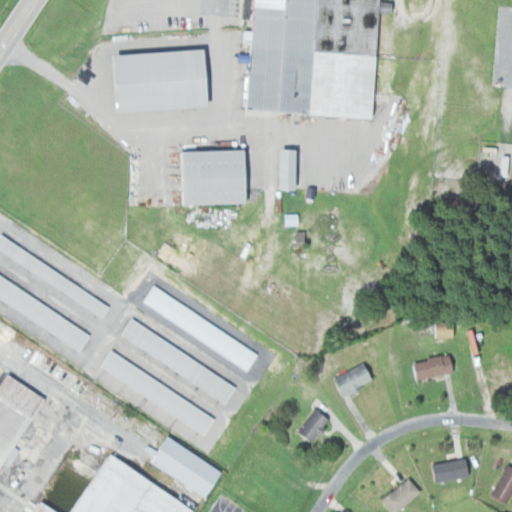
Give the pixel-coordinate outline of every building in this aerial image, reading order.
[(369,119),(374,13),(387,14),(388,4),(377,3),(377,0),(245,0),(240,112),(369,119)] [(197,109),(195,51),(105,55),(108,113),(197,109)] [(272,191),(288,191),(288,150),(272,150),(272,191)] [(497,178),(505,178),(505,150),(497,150),(497,178)] [(173,152),(174,205),(237,204),(236,151),(173,152)] [(0,252),(104,314),(110,303),(0,237),(0,252)] [(0,299),(81,350),(91,333),(0,276),(0,299)] [(223,401),(233,384),(126,321),(116,338),(223,401)] [(95,369),(203,434),(213,417),(106,352),(95,369)] [(407,363),(411,381),(448,372),(444,354),(407,363)] [(328,379),(337,398),(367,383),(358,365),(328,379)] [(0,472),(44,395),(7,374),(0,386),(0,472)] [(326,421),(312,409),(292,432),(306,444),(326,421)] [(67,511),(50,511),(35,502),(29,511),(185,511),(212,469),(159,437),(144,462),(183,486),(175,498),(102,454),(67,511)] [(463,477),(459,459),(426,465),(429,483),(463,477)] [(503,505),(511,486),(511,470),(501,465),(486,496),(503,505)] [(378,501),(388,511),(393,511),(415,491),(401,478),(378,501)]
